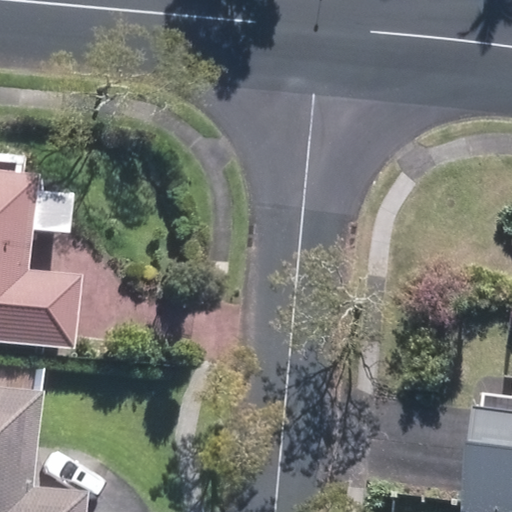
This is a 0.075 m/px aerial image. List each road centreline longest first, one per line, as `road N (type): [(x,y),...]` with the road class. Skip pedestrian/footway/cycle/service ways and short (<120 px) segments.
road 1 (residential): [(276,511),(315,31)]
road 2 (residential): [(315,31),(3,0)]
road 3 (residential): [(511,51),(315,31)]
